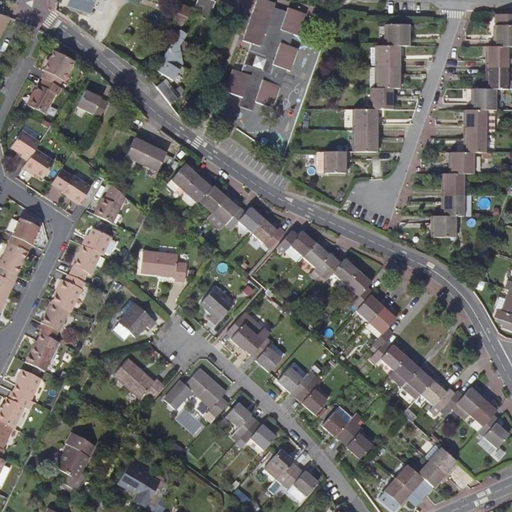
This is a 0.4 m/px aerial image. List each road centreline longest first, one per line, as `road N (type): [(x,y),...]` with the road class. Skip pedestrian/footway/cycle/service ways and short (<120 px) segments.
road 1 (tertiary): [(30,7),(196,145),(302,211),(452,287),(504,370)]
road 2 (residential): [(361,511),(291,424),(210,350),(180,342)]
road 3 (residential): [(455,0),(398,178),(375,202)]
road 4 (residential): [(4,352),(59,232),(52,213),(0,179)]
